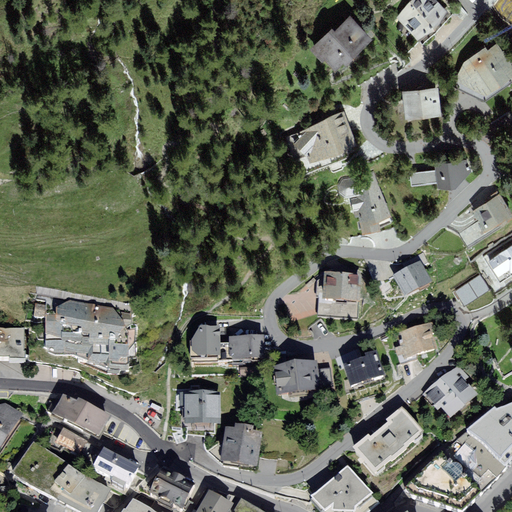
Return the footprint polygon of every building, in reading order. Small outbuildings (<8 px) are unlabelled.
[(409,0),(396,16),(417,38),(434,27),(446,10),(436,0),(409,0)] [(320,60),(323,57),(334,69),(344,60),(345,62),(371,38),(350,15),(334,30),(331,27),(309,48),(320,60)] [(456,80),(485,94),(511,76),(511,65),(499,44),(489,50),(486,46),(464,60),(465,62),(456,80)] [(437,90),(404,92),(406,116),(438,115),(437,90)] [(352,146),(338,111),(312,122),(315,129),(298,136),(306,156),(323,149),(326,156),(352,146)] [(435,161),(437,188),(455,186),(469,170),(468,158),(435,161)] [(346,196),(352,195),(353,194),(353,193),(356,189),(356,183),(349,178),(344,179),(339,185),(340,191),(346,196)] [(379,187),(353,193),(353,194),(362,232),(380,227),(378,220),(391,214),(379,187)] [(497,196),(475,210),(481,219),(459,234),(467,247),(504,223),(503,221),(510,216),(497,196)] [(511,237),(483,256),(499,281),(511,272),(511,237)] [(420,265),(393,279),(404,300),(431,286),(420,265)] [(480,275),(455,290),(464,305),(489,290),(480,275)] [(363,281),(320,278),(318,313),(361,316),(363,281)] [(44,341),(44,347),(56,356),(75,354),(107,371),(119,373),(130,369),(131,357),(137,355),(136,323),(133,320),(130,314),(130,301),(39,284),(37,298),(34,312),(36,320),(45,319),(46,334),(44,341)] [(428,324),(398,333),(406,356),(435,347),(428,324)] [(0,330),(0,364),(25,365),(25,331),(0,330)] [(193,359),(221,359),(221,330),(202,330),(193,343),(193,359)] [(263,338),(230,339),(231,361),(264,360),(263,338)] [(374,355),(344,365),(351,385),(381,375),(374,355)] [(309,391),(309,384),(318,383),(316,362),(276,366),(278,388),(288,387),(289,393),(309,391)] [(258,369),(242,369),(242,393),(258,393),(258,369)] [(458,369),(425,395),(438,412),(441,409),(450,421),(476,400),(463,383),(467,380),(458,369)] [(109,416),(64,394),(53,418),(97,440),(109,416)] [(185,398),(185,422),(219,421),(219,397),(185,398)] [(0,452),(24,418),(6,405),(0,406),(0,452)] [(462,511),(511,464),(511,408),(509,409),(504,407),(465,432),(405,491),(412,499),(451,511),(462,511)] [(355,447),(377,473),(423,437),(402,410),(355,447)] [(253,428),(236,425),(235,430),(226,429),(221,464),(257,469),(261,434),(253,432),(253,428)] [(88,443),(63,429),(54,444),(80,458),(88,443)] [(97,511),(111,491),(34,445),(12,475),(33,490),(75,511),(97,511)] [(136,468),(104,451),(94,469),(126,487),(136,468)] [(370,511),(380,504),(347,467),(310,498),(322,511),(370,511)] [(182,511),(195,486),(159,468),(146,495),(181,511),(182,511)] [(208,492),(196,511),(226,511),(231,505),(208,492)] [(152,511),(132,500),(124,511),(152,511)] [(263,511),(241,500),(234,511),(263,511)]
